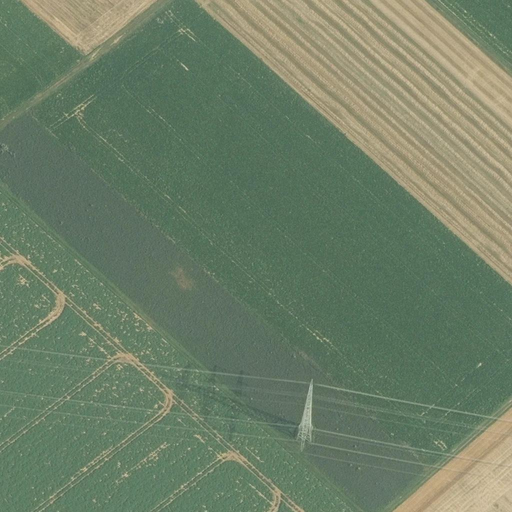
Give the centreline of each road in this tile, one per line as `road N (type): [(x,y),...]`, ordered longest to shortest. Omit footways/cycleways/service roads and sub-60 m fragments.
road 1 (track): [(297,511),(0,243)]
road 2 (track): [(0,128),(166,0)]
road 3 (track): [(511,403),(387,511)]
